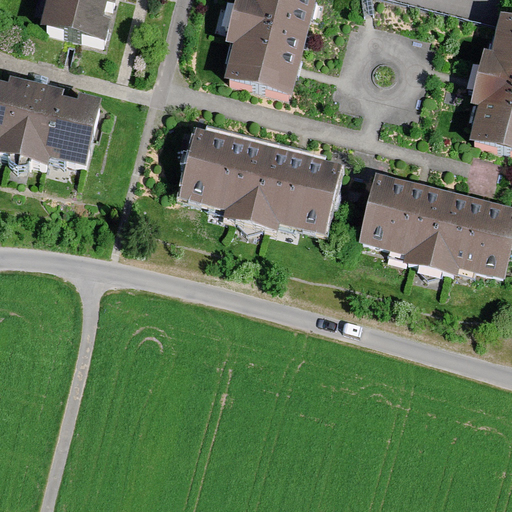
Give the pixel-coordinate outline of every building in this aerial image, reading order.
[(57,0),(63,1),(58,19),(51,17),(47,36),(104,50),(108,31),(101,29),(105,12),(113,14),(116,0),(57,0)] [(313,0),(255,0),(254,7),(241,3),(229,48),(243,52),(238,71),(234,70),(229,87),(288,102),(294,79),(290,78),(293,64),(297,66),(309,21),(305,20),(308,6),(312,7),(313,0)] [(511,32),(504,31),(500,48),(503,49),(499,68),(486,65),(474,110),(487,113),(483,132),(479,131),(474,149),(511,158),(511,32)] [(67,167),(86,172),(100,115),(80,110),(78,118),(61,114),(63,106),(44,101),(46,93),(32,90),(30,98),(11,93),(9,101),(0,98),(0,161),(46,173),(51,156),(68,160),(67,167)] [(198,143),(183,202),(211,209),(212,205),(232,210),(228,223),(273,235),(277,222),(297,227),(296,230),(324,237),(339,179),(304,170),(303,175),(289,171),(291,167),(246,155),(245,159),(231,156),(232,152),(198,143)] [(476,276),(503,282),(511,247),(511,222),(484,215),(483,219),(469,216),(470,212),(426,201),(424,205),(411,202),(412,197),(377,189),(363,247),(390,254),(391,250),(411,255),(408,268),(453,280),(456,267),(477,272),(476,276)]
